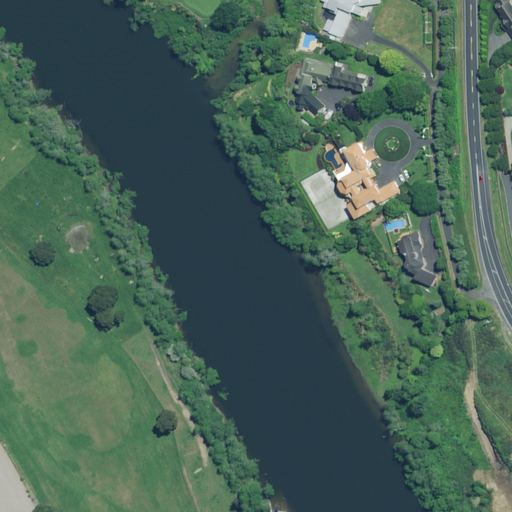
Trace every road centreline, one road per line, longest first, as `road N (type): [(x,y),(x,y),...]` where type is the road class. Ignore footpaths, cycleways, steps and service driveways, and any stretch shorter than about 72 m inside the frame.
road 1 (secondary): [(471,0),(480,199),(504,297)]
road 2 (residential): [(504,297),(462,288),(440,203),(431,89)]
